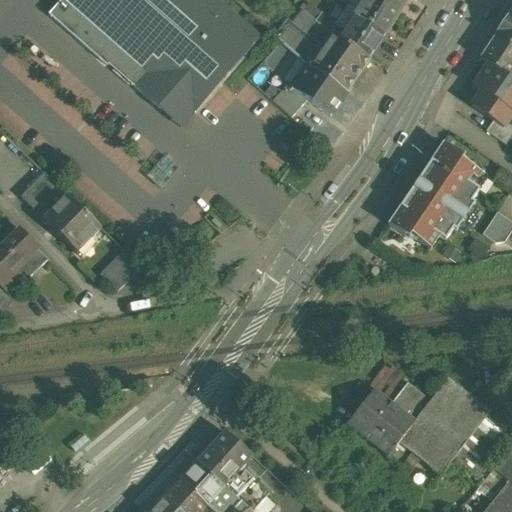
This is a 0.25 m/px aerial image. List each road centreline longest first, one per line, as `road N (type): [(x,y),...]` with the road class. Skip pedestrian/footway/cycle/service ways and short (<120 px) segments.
road 1 (tertiary): [(89,511),(180,425),(368,172),(475,0)]
road 2 (residential): [(111,312),(0,205)]
